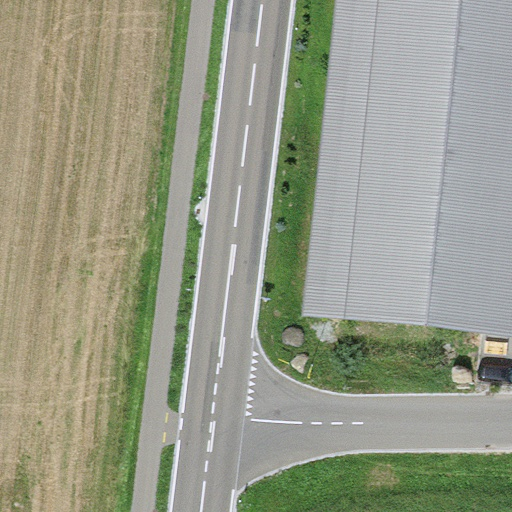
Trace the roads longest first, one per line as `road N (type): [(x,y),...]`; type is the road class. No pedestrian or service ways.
road 1 (secondary): [(264,0),(215,417)]
road 2 (residential): [(215,417),(511,423)]
